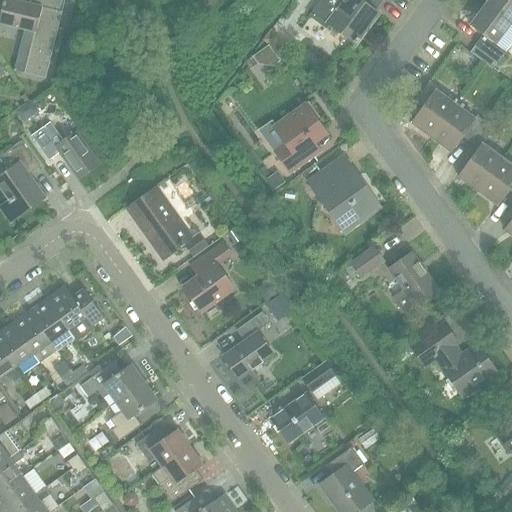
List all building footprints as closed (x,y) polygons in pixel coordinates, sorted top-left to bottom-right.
[(13,0),(4,0),(0,19),(0,23),(33,31),(23,73),(46,78),(65,1),(65,0),(63,0),(30,0),(29,4),(13,0)] [(321,0),(310,16),(325,28),(329,23),(355,43),(378,14),(371,8),(377,0),(321,0)] [(511,0),(488,0),(485,4),(511,23),(511,22),(511,0)] [(496,44),(511,23),(485,4),(470,25),(482,35),(470,51),(493,68),(497,62),(497,63),(505,52),(496,44)] [(270,29),(262,39),(273,48),(278,43),(277,33),(270,29)] [(449,45),(441,56),(457,67),(464,56),(449,45)] [(268,46),(252,57),(258,65),(272,67),(279,61),(268,46)] [(431,137),(455,105),(436,91),(439,88),(429,81),(414,102),(422,108),(411,123),(431,137)] [(273,121),(260,130),(273,150),(290,173),(314,156),(305,144),(324,130),(318,122),(317,122),(305,105),(276,125),(273,121)] [(470,142),(485,121),(477,115),(474,118),(455,105),(431,137),(451,152),(462,136),(470,142)] [(23,106),(15,112),(21,122),(30,116),(23,106)] [(478,191),(502,158),(482,144),(494,128),(485,121),(470,142),(478,148),(458,176),(478,191)] [(78,179),(99,164),(76,132),(56,146),(42,127),(31,136),(48,160),(59,152),(78,179)] [(0,207),(10,222),(45,198),(29,175),(40,167),(21,141),(0,155),(0,159),(8,170),(0,175),(0,186),(9,200),(0,205),(0,207)] [(511,192),(511,165),(502,158),(478,191),(497,205),(509,190),(511,192)] [(329,167),(309,182),(323,201),(344,231),(354,225),(375,209),(365,195),(368,193),(350,167),(336,177),(329,167)] [(274,173),(265,180),(274,191),(283,184),(274,173)] [(197,233),(191,238),(155,188),(127,208),(163,259),(185,243),(194,256),(207,247),(197,233)] [(206,193),(194,201),(199,209),(211,200),(206,193)] [(233,228),(225,234),(234,244),(241,238),(233,228)] [(216,264),(230,254),(223,244),(196,263),(203,273),(183,287),(201,311),(233,288),(216,264)] [(351,264),(350,264),(359,278),(360,277),(383,261),(374,247),(351,264)] [(416,308),(439,292),(411,253),(388,269),(403,289),(392,296),(405,315),(415,307),(416,308)] [(271,284),(258,293),(265,302),(278,293),(271,284)] [(83,289),(72,297),(64,286),(46,299),(68,330),(74,338),(68,329),(86,317),(92,326),(103,318),(83,289)] [(281,294),(264,304),(272,317),(289,307),(281,294)] [(46,299),(29,311),(50,342),(68,330),(46,299)] [(33,355),(50,342),(29,311),(11,324),(33,355)] [(257,332),(270,322),(262,311),(236,330),(244,341),(222,356),(239,379),(273,355),(257,332)] [(0,345),(15,367),(33,355),(11,324),(0,331),(0,345)] [(462,397),(497,373),(477,345),(456,360),(448,349),(457,342),(444,324),(411,347),(424,365),(434,358),(462,397)] [(0,377),(15,367),(0,345),(0,377)] [(311,392),(334,375),(325,362),(302,379),(311,392)] [(115,402),(144,382),(131,364),(117,374),(110,364),(80,386),(87,397),(97,390),(102,398),(109,393),(115,402)] [(78,379),(88,372),(83,365),(73,372),(78,379)] [(78,379),(73,372),(70,368),(59,376),(67,387),(78,379)] [(156,399),(144,382),(115,402),(121,411),(110,419),(115,427),(111,430),(119,441),(141,424),(134,415),(156,399)] [(40,402),(51,394),(45,387),(35,394),(40,402)] [(289,442),(323,418),(305,393),(271,418),(289,442)] [(30,409),(40,402),(35,394),(24,402),(30,409)] [(57,394),(47,401),(52,408),(62,401),(57,394)] [(11,411),(1,418),(6,425),(17,418),(11,411)] [(45,431),(56,424),(51,417),(40,424),(45,431)] [(56,424),(45,431),(50,438),(61,431),(56,424)] [(152,475),(190,447),(177,429),(170,434),(163,424),(135,444),(148,462),(155,457),(161,466),(151,474),(152,475)] [(0,463),(18,450),(5,432),(7,431),(6,430),(0,434),(0,463)] [(511,430),(502,438),(511,452),(511,430)] [(461,434),(451,441),(458,451),(468,444),(461,434)] [(64,436),(52,444),(57,450),(68,442),(64,436)] [(152,475),(158,484),(171,502),(203,480),(196,470),(203,465),(190,447),(152,475)] [(338,511),(355,511),(372,500),(352,472),(363,464),(351,447),(325,465),(332,475),(319,485),(338,511)] [(0,491),(21,476),(13,464),(23,457),(18,450),(0,463),(0,491)] [(72,468),(82,461),(77,454),(67,461),(72,468)] [(82,461),(72,468),(77,475),(87,468),(82,461)] [(0,500),(7,511),(10,511),(35,495),(21,476),(0,491),(0,500)] [(47,511),(40,502),(50,494),(45,487),(35,495),(10,511),(47,511)] [(98,505),(108,498),(103,491),(93,498),(98,505)] [(236,511),(223,494),(212,502),(204,491),(174,511),(236,511)] [(129,493),(123,498),(123,501),(125,505),(130,508),(136,504),(136,496),(129,493)] [(93,498),(81,507),(84,511),(88,511),(98,505),(93,498)] [(118,511),(113,505),(108,498),(98,505),(102,511),(103,511),(104,511),(103,511),(118,511)] [(511,511),(511,498),(504,509),(501,511),(511,511)]
